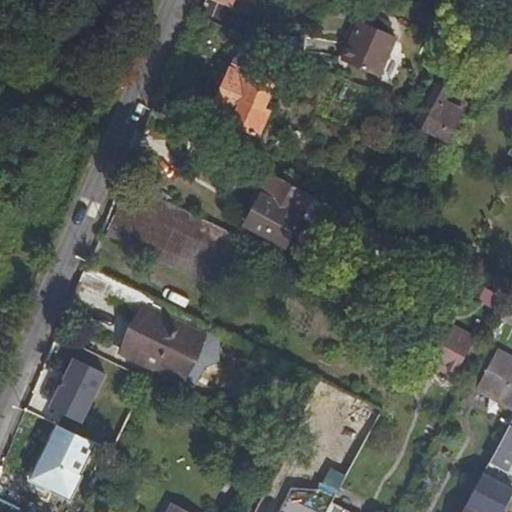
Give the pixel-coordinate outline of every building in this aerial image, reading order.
[(416,0),(398,0),(395,6),(444,32),(451,18),(416,0)] [(378,71),(395,32),(362,17),(354,34),(351,33),(342,56),(378,71)] [(250,146),(270,105),(264,103),(275,79),(259,70),(261,65),(236,53),(212,102),(236,112),(226,134),(250,146)] [(442,130),(462,93),(437,80),(418,117),(442,130)] [(157,92),(151,106),(204,134),(211,121),(157,92)] [(303,203),(309,190),(272,171),(246,220),(282,239),(303,203)] [(235,232),(124,178),(103,230),(214,283),(235,232)] [(349,212),(348,211),(309,190),(303,203),(342,224),(349,212)] [(403,241),(410,226),(356,195),(348,211),(349,212),(365,220),(400,239),(403,241)] [(342,224),(358,233),(365,220),(349,212),(342,224)] [(358,233),(393,252),(400,239),(365,220),(358,233)] [(85,262),(78,279),(136,307),(117,348),(179,379),(206,321),(85,262)] [(507,296),(484,283),(478,295),(501,308),(507,296)] [(454,374),(475,336),(444,319),(423,357),(454,374)] [(396,351),(377,341),(365,362),(384,373),(396,351)] [(475,385),(511,404),(511,355),(496,347),(475,385)] [(359,417),(368,400),(319,376),(310,393),(359,417)] [(89,439),(111,449),(135,401),(106,387),(83,435),(89,439)] [(31,388),(23,407),(47,418),(57,400),(31,388)] [(382,407),(368,400),(359,417),(324,482),(338,489),(382,407)] [(511,410),(487,455),(507,467),(511,469),(511,410)] [(89,439),(83,435),(53,422),(27,476),(65,495),(78,468),(75,467),(89,439)] [(507,467),(487,455),(471,487),(464,501),(486,511),(487,511),(493,500),(490,498),(507,467)] [(0,499),(6,502),(20,473),(0,463),(0,499)] [(325,511),(330,503),(335,494),(338,489),(324,482),(295,485),(280,511),(279,511),(278,511),(325,511)] [(195,511),(170,499),(163,511),(195,511)] [(486,511),(464,501),(457,511),(486,511)] [(345,511),(330,503),(325,511),(345,511)]
